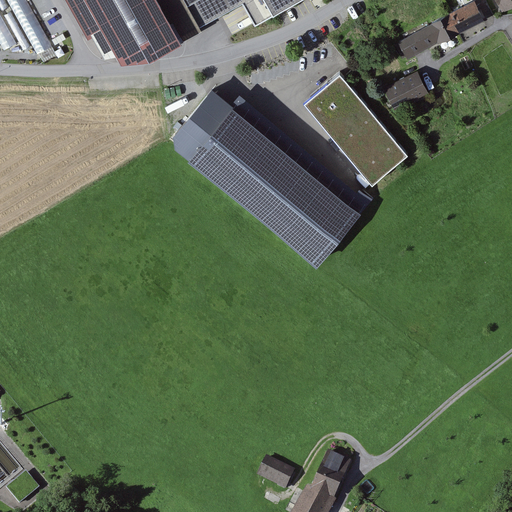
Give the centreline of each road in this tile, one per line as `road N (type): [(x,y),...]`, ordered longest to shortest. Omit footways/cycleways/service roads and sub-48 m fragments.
road 1 (residential): [(344,0),(250,46),(186,62),(0,69)]
road 2 (track): [(511,353),(375,463)]
